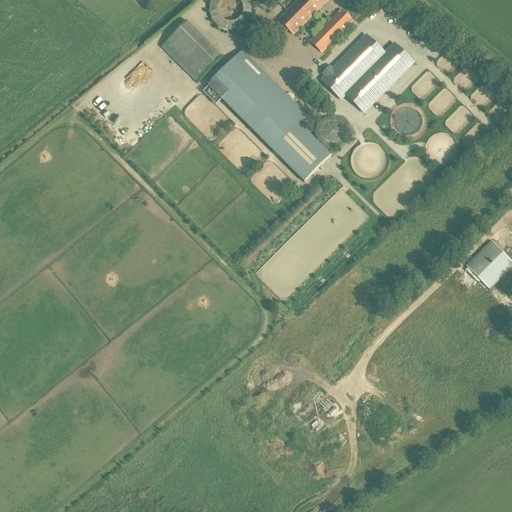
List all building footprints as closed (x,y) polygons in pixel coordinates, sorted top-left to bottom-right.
[(299,0),(278,21),(293,36),(329,0),(299,0)] [(262,1),(258,5),(265,12),(269,8),(262,1)] [(323,54),(354,22),(341,9),(309,41),(323,54)] [(201,79),(222,57),(187,22),(165,43),(201,79)] [(322,75),(325,78),(322,81),(340,100),(345,95),(364,114),(414,64),(394,44),(385,54),(367,36),(333,70),(331,67),(322,75)] [(306,116),(277,86),(264,74),(242,52),(208,86),(272,150),(305,183),(331,157),(298,124),(306,116)] [(134,75),(141,82),(154,69),(147,62),(134,75)] [(122,84),(124,91),(133,89),(131,82),(122,84)] [(344,127),(338,128),(336,121),(327,122),(328,131),(325,132),(327,142),(346,138),(344,127)] [(121,148),(129,140),(123,134),(127,130),(121,124),(110,134),(115,139),(114,140),(121,148)] [(511,262),(507,257),(493,243),(491,241),(466,266),(491,290),(511,269),(511,262)] [(397,339),(405,347),(452,298),(447,293),(440,299),(435,294),(412,318),(415,321),(397,339)] [(385,447),(404,428),(382,406),(393,395),(394,396),(404,386),(360,341),(338,362),(369,393),(350,411),(385,447)]
